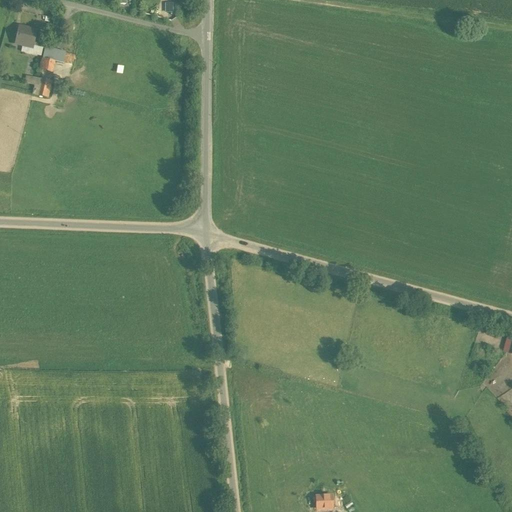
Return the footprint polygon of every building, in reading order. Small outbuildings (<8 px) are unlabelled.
[(176,3),(165,4),(165,13),(170,13),(170,16),(177,16),(176,3)] [(38,30),(18,25),(14,46),(33,50),(38,30)] [(66,52),(45,47),(42,59),(41,58),(38,70),(53,74),(55,62),(63,64),(66,52)] [(38,96),(42,80),(26,76),(24,84),(33,86),(32,95),(38,96)] [(52,81),(42,79),(42,80),(38,96),(38,97),(48,99),(52,81)] [(330,497),(315,498),(316,511),(331,511),(330,497)]
